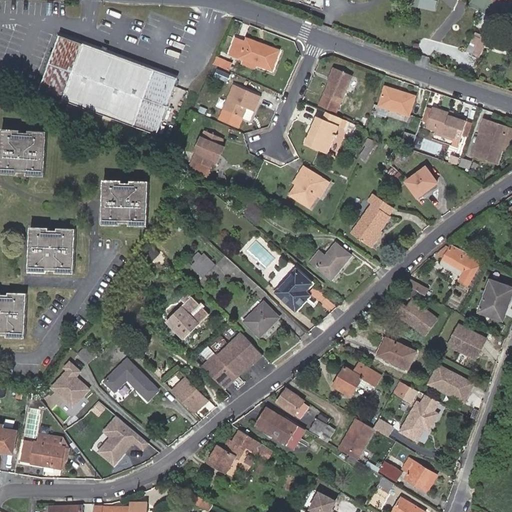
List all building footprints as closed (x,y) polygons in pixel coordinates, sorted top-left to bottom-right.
[(410,0),(404,0),(403,9),(433,15),(435,5),(410,0)] [(180,78),(64,35),(42,91),(160,136),(180,78)] [(479,60),(489,42),(476,35),(466,53),(479,60)] [(239,40),(236,47),(258,55),(261,48),(239,40)] [(258,55),(236,47),(231,60),(274,77),(282,56),(261,48),(258,55)] [(232,66),(219,61),(216,67),(229,73),(232,66)] [(333,83),(339,69),(333,67),(327,81),(331,83),(333,83)] [(354,75),(339,69),(333,83),(331,83),(321,108),(338,114),(354,75)] [(266,98),(239,88),(229,113),(248,121),(253,109),(261,112),(266,98)] [(414,99),(386,89),(378,109),(406,118),(414,99)] [(217,106),(207,102),(204,110),(214,114),(217,106)] [(430,111),(424,127),(423,130),(431,133),(444,137),(439,148),(452,153),(456,142),(463,122),(430,111)] [(351,122),(331,113),(327,122),(321,120),(309,145),(334,156),(351,122)] [(470,158),(471,158),(495,166),(500,153),(506,155),(511,140),(495,134),(497,128),(482,124),(470,158)] [(34,131),(24,131),(24,128),(8,127),(5,172),(22,173),(22,170),(32,171),(32,174),(49,175),(51,130),(35,129),(34,131)] [(495,134),(511,140),(511,137),(511,133),(497,128),(495,134)] [(221,155),(224,156),(230,142),(212,134),(200,163),(215,169),(221,155)] [(404,135),(400,147),(407,149),(411,137),(404,135)] [(365,163),(376,147),(369,141),(363,149),(366,150),(360,159),(365,163)] [(178,167),(186,170),(192,158),(184,154),(178,167)] [(224,156),(221,155),(215,169),(221,172),(228,158),(224,156)] [(424,167),(402,182),(414,200),(436,184),(424,167)] [(299,204),(310,210),(317,213),(323,202),(327,204),(335,189),(308,175),(304,182),(309,184),(303,195),(299,204)] [(124,220),(135,221),(135,224),(151,224),(154,180),(139,179),(139,181),(128,181),(128,178),(109,178),(107,222),(124,223),(124,220)] [(309,184),(304,182),(299,192),(303,195),(309,184)] [(373,232),(377,235),(389,219),(385,216),(390,209),(370,193),(365,201),(371,206),(349,234),(363,245),(373,232)] [(240,213),(248,202),(243,198),(235,209),(240,213)] [(265,216),(248,202),(240,213),(257,226),(265,216)] [(78,273),(81,228),(63,227),(63,230),(54,230),(54,227),(37,226),(35,270),(52,271),(52,269),(60,269),(60,271),(78,273)] [(379,237),(377,235),(373,232),(363,245),(369,250),(379,237)] [(313,247),(305,257),(328,276),(347,253),(332,240),(322,254),(313,247)] [(440,257),(447,244),(445,243),(432,253),(440,257)] [(478,260),(447,244),(440,257),(439,259),(460,270),(456,276),(454,280),(454,281),(463,285),(464,286),(474,267),(477,261),(478,260)] [(192,262),(196,265),(202,259),(198,256),(192,262)] [(202,259),(196,265),(191,270),(202,282),(215,269),(204,257),(202,259)] [(456,276),(460,270),(439,259),(436,265),(456,276)] [(293,293),(300,285),(306,279),(294,268),(272,290),(291,308),(299,299),(293,293)] [(405,279),(402,285),(421,295),(429,280),(412,272),(405,279)] [(498,318),(508,289),(488,281),(477,310),(498,318)] [(308,293),(300,285),(293,293),(299,299),(291,308),(293,309),(308,293)] [(0,290),(0,335),(3,335),(3,332),(12,333),(12,336),(30,337),(32,292),(14,291),(14,294),(5,294),(6,291),(0,290)] [(159,320),(182,340),(197,323),(200,326),(209,317),(206,314),(208,311),(201,304),(198,307),(185,295),(179,303),(182,306),(175,314),(169,309),(159,320)] [(421,336),(433,320),(409,301),(404,308),(400,305),(395,312),(396,316),(421,336)] [(264,302),(245,322),(261,336),(280,316),(264,302)] [(471,358),(481,338),(454,324),(444,344),(471,358)] [(260,353),(239,332),(227,344),(247,364),(260,353)] [(371,355),(375,357),(383,339),(379,337),(371,355)] [(383,339),(375,357),(404,371),(412,353),(383,339)] [(247,364),(227,344),(226,344),(214,356),(234,375),(247,364)] [(83,350),(73,361),(84,371),(94,361),(83,350)] [(234,375),(214,356),(212,354),(198,368),(217,387),(225,380),(226,381),(234,375)] [(82,389),(68,378),(72,373),(61,364),(56,370),(59,373),(44,391),(67,409),(82,389)] [(123,364),(101,385),(112,397),(124,384),(146,405),(156,395),(123,364)] [(371,387),(377,377),(355,364),(350,373),(342,368),(331,387),(348,397),(358,380),(371,387)] [(469,384),(434,367),(424,386),(459,403),(469,384)] [(201,399),(180,378),(166,392),(188,414),(196,407),(195,406),(201,399)] [(403,402),(409,389),(399,383),(392,396),(403,402)] [(291,416),(301,401),(284,389),(274,403),(291,416)] [(417,393),(409,389),(403,402),(411,406),(417,393)] [(409,418),(428,428),(430,429),(438,414),(434,411),(438,404),(425,397),(421,405),(417,403),(409,418)] [(306,408),(300,403),(291,416),(297,420),(306,408)] [(252,429),(291,453),(302,434),(263,411),(252,429)] [(126,442),(131,436),(109,418),(97,432),(104,438),(91,453),(106,465),(116,454),(116,451),(119,448),(120,449),(126,442)] [(430,429),(428,428),(409,418),(401,435),(416,443),(422,429),(429,432),(430,429)] [(314,420),(307,431),(317,437),(324,426),(314,420)] [(347,431),(336,450),(353,460),(370,431),(353,421),(347,431)] [(390,429),(377,421),(372,429),(385,437),(390,429)] [(0,451),(13,454),(19,430),(5,427),(6,423),(0,422),(0,451)] [(235,430),(234,431),(251,441),(252,439),(235,430)] [(251,441),(234,431),(228,443),(224,440),(220,448),(213,446),(202,465),(221,476),(231,459),(236,462),(243,450),(263,462),(269,452),(251,441)] [(141,444),(131,436),(126,442),(136,450),(141,444)] [(61,468),(68,441),(60,440),(59,445),(28,438),(25,455),(34,457),(32,462),(61,468)] [(360,472),(362,467),(346,458),(343,463),(360,472)] [(403,479),(425,492),(435,476),(407,459),(400,470),(406,473),(403,479)] [(401,473),(382,461),(376,471),(395,483),(401,473)] [(386,495),(392,485),(380,478),(372,492),(378,496),(380,491),(386,495)] [(184,499),(189,491),(168,479),(163,488),(184,499)] [(211,503),(189,491),(184,499),(200,508),(206,511),(211,503)] [(334,511),(333,511),(339,499),(323,491),(314,507),(324,511),(334,511)] [(380,491),(378,496),(376,499),(375,500),(381,504),(386,495),(380,491)] [(419,511),(398,499),(389,511),(419,511)] [(91,505),(91,511),(143,511),(144,501),(127,501),(127,507),(100,507),(100,504),(91,505)]
